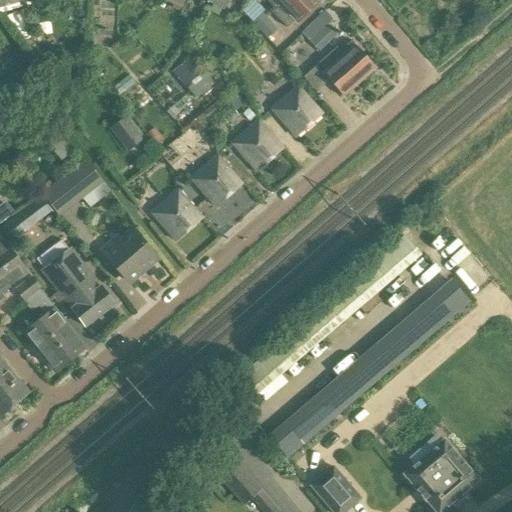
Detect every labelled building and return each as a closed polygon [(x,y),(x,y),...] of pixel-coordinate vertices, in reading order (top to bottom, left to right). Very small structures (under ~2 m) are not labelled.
[(0,0),(0,8),(1,8),(19,3),(19,1),(18,0),(0,0)] [(214,0),(212,4),(208,11),(216,16),(221,10),(227,0),(214,0)] [(274,16),(290,0),(265,0),(273,8),(270,11),(274,16)] [(316,0),(290,0),(274,16),(286,28),(294,21),(297,24),(319,3),(316,0)] [(258,29),(268,20),(259,10),(259,11),(250,2),(241,10),(250,19),(249,20),(258,29)] [(324,11),(311,25),(320,34),(329,25),(334,21),(324,11)] [(277,29),(268,20),(258,29),(266,39),(277,29)] [(311,25),(301,34),(310,43),(320,34),(311,25)] [(320,34),(328,44),(338,35),(329,25),(320,34)] [(319,52),(328,44),(320,34),(310,43),(319,52)] [(375,68),(355,46),(354,47),(350,42),(340,51),(336,48),(332,52),(359,82),(375,68)] [(359,82),(332,52),(319,63),(326,71),(323,74),(329,81),(342,96),(359,82)] [(186,88),(205,72),(190,56),(172,71),(186,88)] [(46,78),(52,75),(48,68),(42,72),(46,78)] [(272,110),(272,111),(296,138),(322,116),(298,87),(272,110)] [(247,108),(241,113),(249,121),(255,116),(247,108)] [(109,129),(126,151),(143,139),(125,116),(109,129)] [(232,144),(233,145),(256,172),(283,150),(259,121),(232,144)] [(205,128),(200,122),(193,127),(198,133),(205,128)] [(163,140),(154,128),(147,133),(156,145),(163,140)] [(217,157),(191,180),(215,208),(241,185),(217,157)] [(85,162),(42,194),(49,203),(53,208),(57,213),(99,181),(85,162)] [(202,219),(178,191),(151,214),(176,242),(202,219)] [(41,217),(53,208),(49,203),(42,194),(31,203),(41,217)] [(0,222),(11,215),(2,204),(0,205),(0,222)] [(0,227),(0,229),(10,243),(24,233),(14,218),(0,227)] [(128,282),(155,259),(132,231),(123,240),(118,240),(114,243),(113,248),(112,248),(117,254),(110,261),(128,282)] [(3,241),(0,243),(0,268),(15,257),(3,241)] [(114,305),(100,287),(99,287),(70,249),(41,271),(71,309),(70,309),(84,327),(114,305)] [(27,273),(15,257),(0,268),(0,303),(5,300),(0,293),(27,273)] [(23,302),(40,289),(31,276),(14,290),(23,302)] [(40,289),(23,302),(31,312),(38,306),(45,316),(23,333),(37,350),(67,327),(52,309),(54,307),(40,289)] [(67,327),(37,350),(54,372),(84,349),(67,327)] [(0,358),(0,388),(14,405),(28,392),(0,358)] [(0,416),(14,405),(0,388),(0,416)] [(286,458),(287,458),(299,448),(279,426),(267,436),(286,458)] [(414,466),(403,475),(415,489),(425,501),(425,500),(435,511),(440,511),(451,503),(464,492),(477,480),(443,441),(442,441),(440,443),(444,447),(432,457),(428,453),(427,454),(422,448),(408,459),(414,466)] [(220,476),(218,478),(243,505),(261,490),(236,460),(219,475),(220,476)] [(191,474),(203,485),(214,473),(201,462),(191,474)] [(332,467),(310,486),(332,511),(343,511),(359,499),(332,467)] [(278,511),(265,496),(255,504),(262,511),(278,511)]
